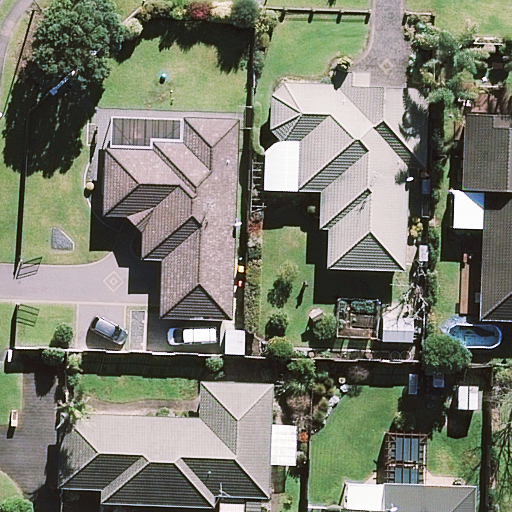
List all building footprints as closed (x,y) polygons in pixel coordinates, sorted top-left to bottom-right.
[(331,81),(282,80),(268,91),(267,126),(281,139),(295,140),(294,187),(319,188),(318,225),(326,225),(325,266),(403,268),(406,165),(423,166),(425,84),(366,82),(366,69),(332,68),(331,81)] [(511,111),(462,110),(458,185),(482,186),(476,315),(511,316),(511,111)] [(109,145),(150,146),(151,138),(181,139),(181,116),(110,114),(109,145)] [(109,145),(103,145),(101,212),(124,213),(140,229),(139,257),(159,257),(157,315),(229,317),(235,118),(181,116),(181,139),(151,138),(150,146),(109,145)] [(214,506),(214,493),(267,495),(271,381),(198,378),(197,415),(58,411),(55,484),(99,486),(99,502),(214,506)] [(471,511),(473,484),(382,479),(380,507),(337,505),(337,511),(471,511)]
